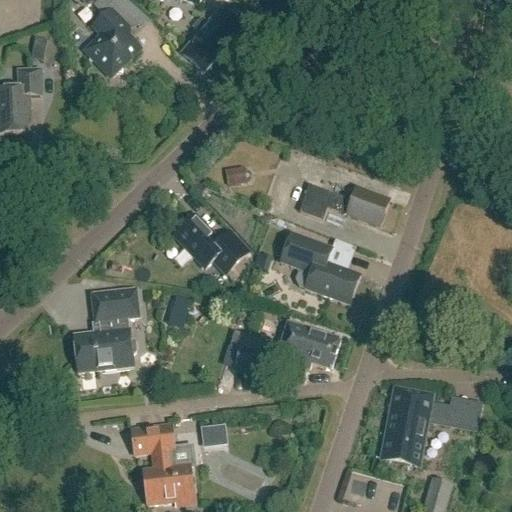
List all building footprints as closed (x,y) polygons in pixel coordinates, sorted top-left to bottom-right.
[(91,7),(103,20),(93,29),(102,37),(85,53),(110,79),(139,51),(127,39),(127,28),(111,12),(108,8),(114,2),(111,0),(76,0),(86,11),(91,7)] [(176,0),(199,9),(202,0),(176,0)] [(200,21),(193,29),(200,35),(201,34),(222,53),(241,32),(219,13),(208,27),(200,21)] [(201,34),(200,35),(182,56),(204,74),(222,53),(201,34)] [(43,66),(48,42),(36,40),(31,64),(43,66)] [(0,136),(26,136),(25,111),(28,111),(28,99),(40,98),(39,72),(17,73),(17,91),(0,91),(0,136)] [(353,204),(333,196),(309,188),(300,215),(323,223),(327,211),(347,219),(347,220),(380,232),(391,204),(357,191),(353,204)] [(220,244),(196,219),(174,240),(206,272),(213,265),(227,278),(250,255),(230,234),(220,244)] [(292,237),(286,252),(281,266),(291,270),(300,273),(296,283),(300,290),(306,292),(306,293),(350,309),(361,279),(328,267),(333,252),(292,237)] [(78,377),(134,370),(128,323),(138,322),(134,293),(93,298),(97,337),(73,339),(78,377)] [(332,373),(341,343),(288,326),(280,351),(265,346),(261,358),(242,352),(236,373),(263,381),(269,360),(310,373),(312,367),(332,373)] [(381,463),(420,470),(429,422),(449,425),(452,410),(432,406),(433,399),(395,391),(389,420),(393,421),(390,435),(387,434),(381,463)] [(175,453),(172,428),(132,433),(135,459),(152,457),(154,473),(144,474),(148,509),(176,506),(176,509),(195,507),(191,469),(193,469),(191,451),(175,453)] [(446,511),(453,488),(433,481),(423,511),(446,511)] [(507,507),(511,496),(486,486),(482,497),(507,507)]
